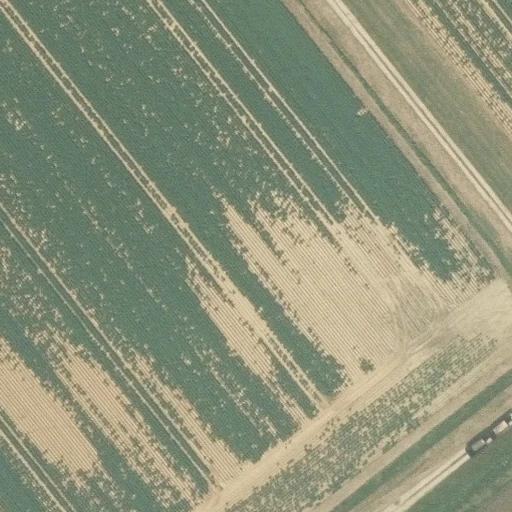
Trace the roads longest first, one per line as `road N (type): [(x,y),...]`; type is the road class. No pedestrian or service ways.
road 1 (track): [(511,220),(335,0)]
road 2 (track): [(389,511),(511,414)]
